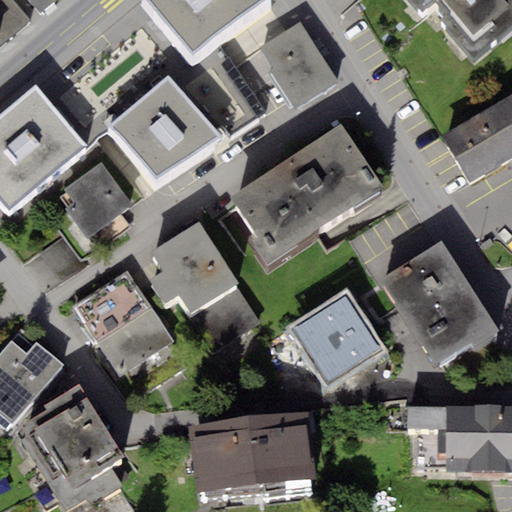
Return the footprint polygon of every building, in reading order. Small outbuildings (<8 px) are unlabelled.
[(0,0),(0,46),(2,49),(58,2),(56,0),(0,0)] [(145,0),(193,58),(264,0),(145,0)] [(412,0),(423,12),(433,3),(436,0),(412,0)] [(511,0),(436,0),(433,3),(444,16),(437,22),(468,59),(511,21),(511,0)] [(299,22),(259,47),(272,68),(269,70),(293,108),(337,80),(299,22)] [(107,127),(155,182),(222,138),(168,75),(107,127)] [(37,85),(0,116),(0,200),(9,211),(88,145),(37,85)] [(511,94),(441,135),(468,182),(511,157),(511,94)] [(341,124),(230,197),(255,235),(248,240),(266,267),(384,188),(341,124)] [(64,209),(87,239),(132,206),(100,163),(64,189),(66,193),(60,197),(67,207),(64,209)] [(239,284),(199,222),(150,253),(163,273),(150,281),(165,305),(178,297),(190,315),(196,311),(235,286),(239,284)] [(441,241),(379,280),(435,368),(472,344),(474,347),(499,332),(441,241)] [(95,342),(150,307),(128,272),(73,307),(95,342)] [(235,286),(196,311),(220,348),(259,323),(235,286)] [(390,353),(346,288),(286,329),(329,394),(390,353)] [(150,307),(95,342),(117,378),(125,373),(172,343),(150,307)] [(65,367),(36,343),(27,355),(11,342),(0,353),(0,412),(14,423),(65,367)] [(187,367),(172,343),(125,373),(140,397),(187,367)] [(123,456),(79,385),(44,406),(47,411),(22,426),(27,434),(21,438),(65,511),(66,511),(87,500),(91,507),(122,488),(119,483),(129,478),(118,459),(123,456)] [(511,407),(447,406),(447,408),(446,429),(446,472),(511,473),(511,407)] [(446,429),(447,408),(406,408),(406,428),(446,429)] [(308,413),(188,428),(197,493),(316,478),(308,413)]
